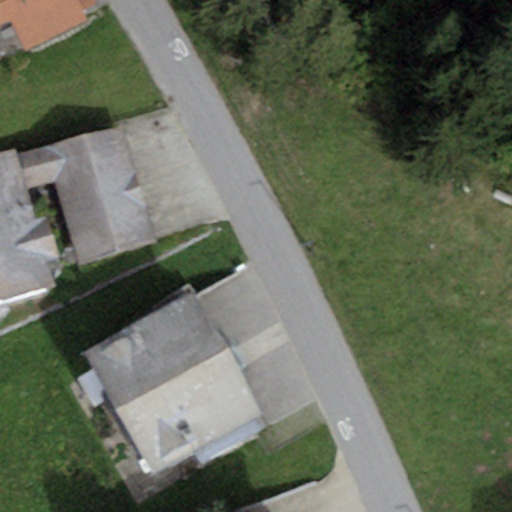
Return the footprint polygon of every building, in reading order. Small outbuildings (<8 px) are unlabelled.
[(0,0),(0,25),(3,24),(11,20),(25,49),(88,17),(85,11),(79,0),(0,0)] [(95,0),(79,0),(85,11),(97,4),(95,0)] [(54,183),(77,261),(156,238),(122,122),(43,145),(54,183)] [(54,183),(43,145),(14,153),(25,191),(54,183)] [(13,150),(0,153),(0,301),(53,286),(25,191),(14,153),(13,150)] [(267,431),(192,292),(86,348),(152,471),(191,450),(200,467),(267,431)]
